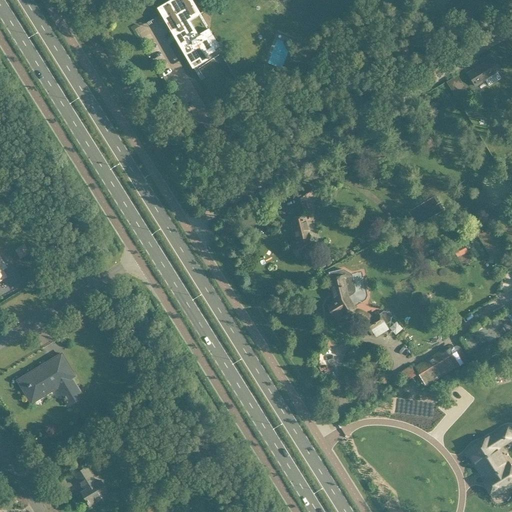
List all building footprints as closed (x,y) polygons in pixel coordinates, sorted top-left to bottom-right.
[(170,1),(158,8),(172,31),(173,31),(194,68),(197,66),(198,69),(213,60),(209,54),(215,50),(208,37),(212,34),(209,28),(208,28),(199,14),(200,13),(192,0),(185,0),(174,7),(170,1)] [(481,66),(469,74),(476,86),(485,81),(497,74),(490,63),(482,67),(481,66)] [(370,143),(356,152),(360,158),(374,150),(370,143)] [(309,185),(296,193),(303,205),(304,204),(306,208),(307,214),(307,215),(307,216),(306,216),(305,216),(293,219),(298,241),(291,245),(300,260),(307,255),(306,253),(317,247),(309,234),(306,222),(309,222),(310,221),(311,221),(311,220),(312,219),(313,219),(313,218),(313,217),(313,216),(313,215),(311,203),(310,200),(316,196),(309,185)] [(511,258),(499,237),(485,246),(502,275),(511,269),(511,258)] [(456,257),(469,250),(464,243),(458,246),(459,247),(455,249),(454,248),(451,250),(456,257)] [(343,269),(329,272),(330,279),(336,302),(329,306),(337,319),(344,315),(349,311),(351,315),(352,314),(355,314),(364,319),(365,321),(364,322),(372,333),(374,332),(376,336),(387,329),(385,325),(390,322),(391,319),(391,318),(392,317),(389,312),(387,313),(387,312),(384,311),(379,315),(378,313),(371,317),(369,314),(360,310),(358,309),(356,310),(348,297),(354,294),(355,291),(355,288),(352,274),(343,269)] [(471,358),(511,334),(511,309),(460,338),(471,358)] [(452,348),(417,369),(430,389),(442,382),(438,377),(466,360),(467,358),(460,346),(456,345),(452,348)] [(65,401),(65,400),(69,406),(84,396),(66,367),(69,365),(62,353),(47,362),(47,363),(47,364),(48,365),(43,368),(42,367),(42,366),(41,366),(23,377),(28,385),(23,388),(29,399),(38,393),(41,398),(57,388),(65,401)] [(411,366),(406,369),(398,374),(403,383),(416,375),(411,366)] [(405,385),(409,392),(420,384),(416,378),(405,385)] [(103,402),(110,413),(116,409),(109,399),(103,402)] [(111,435),(105,439),(110,446),(115,443),(111,435)] [(489,437),(467,451),(475,463),(476,463),(485,478),(483,479),(493,496),(495,494),(494,495),(491,490),(503,483),(506,488),(511,483),(511,473),(509,469),(511,467),(509,463),(507,465),(506,464),(504,466),(493,448),(496,447),(490,438),(489,437)] [(90,506),(110,494),(101,480),(97,483),(87,467),(75,474),(85,490),(81,492),(90,506)] [(180,496),(178,499),(179,502),(182,503),(186,501),(187,498),(186,495),(183,495),(180,496)]
